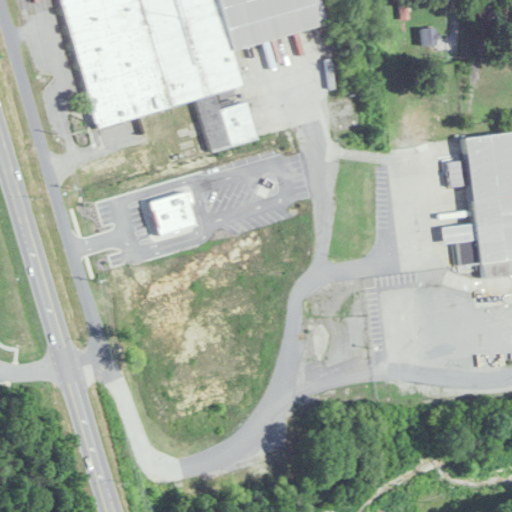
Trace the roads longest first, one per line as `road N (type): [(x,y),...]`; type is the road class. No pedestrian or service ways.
road 1 (residential): [(68,368),(104,356),(0,5)]
road 2 (trunk): [(108,511),(0,143)]
